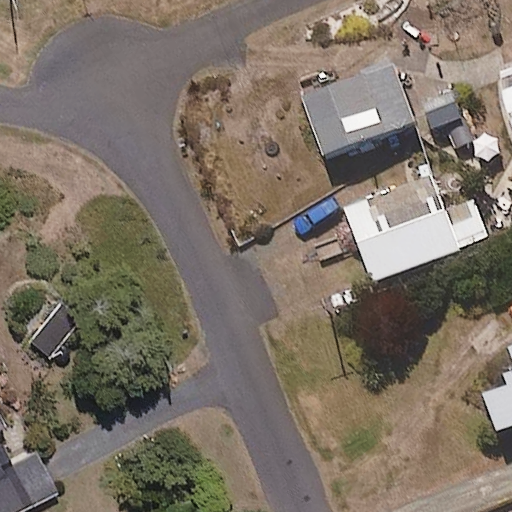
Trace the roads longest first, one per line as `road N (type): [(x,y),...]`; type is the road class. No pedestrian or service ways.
road 1 (residential): [(304,511),(173,193),(113,79)]
road 2 (residential): [(113,79),(281,0)]
